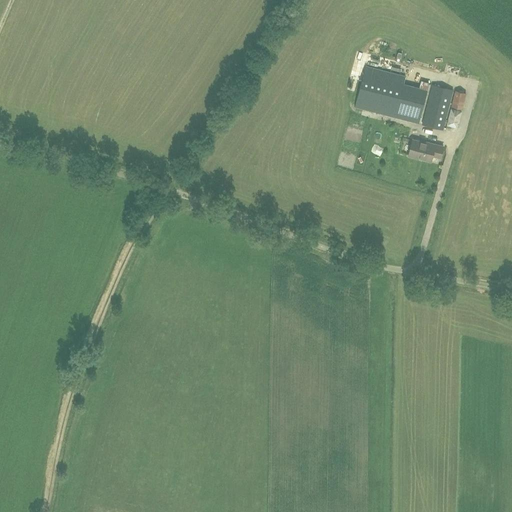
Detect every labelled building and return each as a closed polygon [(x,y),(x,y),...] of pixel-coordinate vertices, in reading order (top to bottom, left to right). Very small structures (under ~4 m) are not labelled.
[(418,123),(427,90),(429,83),(421,80),(419,88),(403,84),(405,76),(365,66),(355,107),(418,123)] [(432,85),(422,124),(442,129),(453,90),(432,85)] [(466,93),(455,90),(451,106),(462,109),(466,93)] [(457,128),(462,111),(451,108),(446,125),(457,128)] [(412,140),(408,156),(430,162),(432,156),(440,158),(443,146),(424,142),(423,142),(412,140)] [(413,175),(415,163),(405,161),(402,173),(413,175)]
